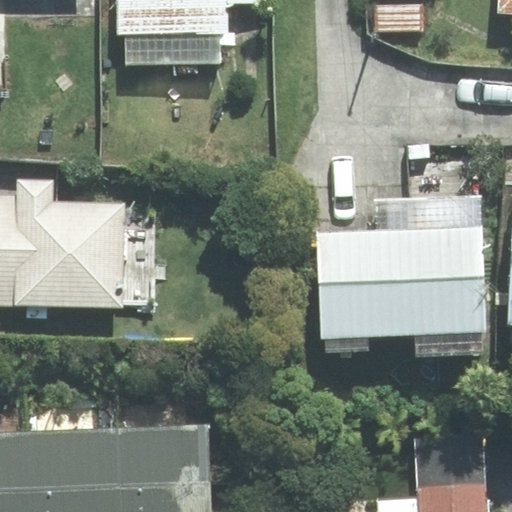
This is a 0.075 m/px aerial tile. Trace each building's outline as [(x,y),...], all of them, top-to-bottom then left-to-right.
[(107,0),(107,48),(219,48),(220,12),(265,12),(264,0),(107,0)] [(511,0),(490,0),(489,24),(511,25),(511,0)] [(13,199),(0,198),(0,317),(113,320),(117,215),(44,213),(45,190),(13,189),(13,199)] [(511,213),(506,213),(496,340),(511,340),(511,213)] [(471,240),(309,239),(308,352),(470,354),(471,240)] [(0,511),(190,511),(191,443),(0,450),(0,511)] [(475,511),(475,500),(417,502),(417,511),(475,511)]
